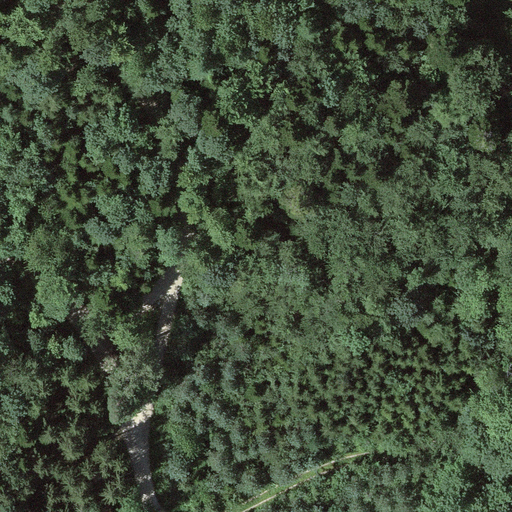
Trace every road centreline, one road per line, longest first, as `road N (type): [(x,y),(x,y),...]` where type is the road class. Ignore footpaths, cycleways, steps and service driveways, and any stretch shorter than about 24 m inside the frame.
road 1 (track): [(228,511),(341,461),(450,431),(470,406),(490,335),(511,152)]
road 2 (track): [(58,0),(156,108),(186,156),(185,234),(168,284),(95,335)]
road 3 (track): [(152,511),(95,335)]
road 4 (track): [(168,284),(162,337),(132,439)]
